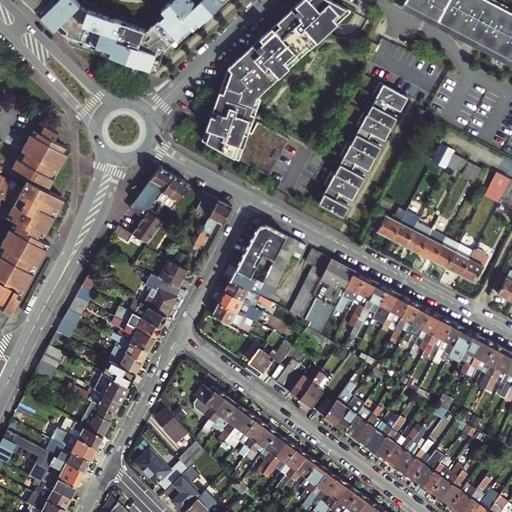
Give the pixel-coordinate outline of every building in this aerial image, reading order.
[(26,0),(32,5),(50,22),(56,28),(63,22),(69,30),(68,34),(112,50),(111,54),(151,69),(160,46),(166,48),(198,19),(201,23),(207,17),(204,14),(209,9),(212,12),(225,0),(171,0),(162,8),(166,13),(148,29),(116,18),(115,18),(85,8),(77,0),(26,0)] [(239,158),(243,145),(248,147),(252,132),(258,114),(254,112),(259,97),(291,67),(288,64),(308,46),(311,49),(335,27),(339,24),(335,20),(349,8),(333,0),(302,0),(230,67),(233,71),(225,95),(221,94),(209,131),(213,132),(209,144),(239,158)] [(511,0),(407,0),(406,2),(469,36),(470,34),(482,41),(481,42),(511,58),(511,0)] [(204,14),(207,17),(212,12),(209,9),(204,14)] [(470,34),(469,36),(481,42),(482,41),(470,34)] [(372,40),(369,45),(377,50),(380,44),(372,40)] [(330,185),(321,202),(345,215),(351,205),(337,198),(339,195),(341,191),(354,199),(366,176),(353,169),(355,165),(357,162),(370,169),(383,146),(370,139),(372,135),(374,132),(387,139),(399,116),(386,109),(388,106),(390,103),(403,110),(410,96),(382,81),(374,94),(378,97),(369,113),(365,111),(358,124),(362,126),(353,143),(349,140),(342,154),(346,156),(337,172),(333,170),(326,183),(330,185)] [(272,176),(292,139),(261,122),(254,134),(252,132),(248,147),(243,145),(239,158),(272,176)] [(0,204),(12,211),(16,213),(14,218),(20,222),(19,225),(16,230),(12,228),(11,227),(2,243),(4,244),(7,246),(2,254),(0,253),(0,300),(7,305),(5,308),(5,309),(13,314),(23,296),(19,294),(24,286),(28,289),(37,273),(32,271),(37,262),(42,265),(50,249),(46,247),(49,242),(41,237),(43,234),(63,197),(52,191),(58,180),(57,179),(53,177),(58,168),(62,170),(63,170),(71,155),(68,153),(70,148),(58,141),(62,134),(48,126),(44,133),(41,131),(38,136),(34,134),(33,133),(24,149),(25,150),(29,152),(24,160),(21,158),(20,157),(15,166),(31,175),(25,186),(19,183),(16,189),(10,186),(13,180),(3,174),(7,167),(0,162),(0,151),(6,141),(0,137),(0,204)] [(455,150),(443,143),(435,159),(447,166),(455,150)] [(24,160),(29,152),(25,150),(21,158),(24,160)] [(468,161),(455,154),(449,165),(458,170),(459,167),(464,170),(468,161)] [(476,181),(482,169),(469,162),(463,174),(476,181)] [(125,216),(140,225),(150,211),(161,196),(164,191),(177,174),(162,165),(158,170),(131,207),(125,216)] [(53,177),(57,179),(62,170),(58,168),(53,177)] [(511,179),(498,172),(489,189),(504,196),(506,192),(509,186),(511,180),(511,179)] [(157,215),(166,220),(192,183),(177,174),(164,191),(171,195),(167,200),(157,215)] [(164,191),(161,196),(167,200),(171,195),(164,191)] [(511,195),(506,192),(504,196),(502,198),(511,202),(511,195)] [(68,200),(63,197),(43,234),(47,236),(68,200)] [(219,221),(224,223),(233,206),(219,198),(195,244),(202,248),(210,234),(211,235),(219,221)] [(393,238),(402,222),(406,215),(408,210),(400,207),(396,215),(394,214),(393,217),(380,210),(372,226),(379,230),(379,231),(393,238)] [(415,220),(418,215),(408,210),(406,215),(415,220)] [(140,225),(135,233),(150,242),(166,220),(157,215),(150,211),(140,225)] [(406,215),(402,222),(393,238),(407,245),(422,217),(418,215),(415,220),(406,215)] [(422,217),(407,245),(420,252),(433,229),(435,224),(422,217)] [(238,267),(254,275),(265,252),(276,258),(279,253),(282,247),(289,234),(268,223),(260,224),(238,267)] [(135,233),(120,224),(115,232),(130,240),(135,233)] [(447,236),(433,229),(420,252),(434,260),(443,243),(447,236)] [(289,234),(282,247),(288,251),(295,237),(289,234)] [(461,243),(447,236),(443,243),(457,250),(461,243)] [(295,237),(288,251),(294,254),(295,253),(301,241),(295,237)] [(301,241),(295,253),(302,256),(308,244),(301,241)] [(448,267),(457,250),(443,243),(434,260),(448,267)] [(461,243),(457,250),(448,267),(462,274),(471,257),(475,250),(461,243)] [(282,247),(279,253),(292,259),(294,254),(288,251),(282,247)] [(309,260),(316,263),(321,251),(315,248),(309,260)] [(475,250),(471,257),(462,274),(476,281),(489,257),(476,249),(475,250)] [(178,250),(174,259),(184,264),(188,254),(178,250)] [(321,251),(316,263),(315,264),(321,267),(327,254),(321,251)] [(276,259),(289,265),(292,259),(279,253),(276,258),(276,259)] [(321,267),(326,270),(333,257),(327,254),(321,267)] [(338,307),(357,270),(333,257),(326,270),(323,276),(320,282),(317,288),(314,294),(338,307)] [(169,258),(163,268),(166,269),(172,259),(169,258)] [(178,285),(187,267),(184,266),(172,259),(166,269),(163,268),(159,275),(178,285)] [(273,264),(286,271),(289,265),(276,259),(273,264)] [(42,265),(37,262),(32,271),(37,273),(42,265)] [(270,270),(283,277),(286,271),(273,264),(270,270)] [(326,270),(321,267),(315,264),(312,270),(323,276),(326,270)] [(101,269),(95,265),(90,273),(97,277),(101,269)] [(254,275),(238,267),(233,278),(258,292),(261,287),(264,282),(264,281),(254,275)] [(499,293),(511,299),(511,268),(508,277),(501,273),(494,287),(501,290),(499,293)] [(267,276),(280,283),(283,277),(270,270),(267,276)] [(309,276),(320,282),(323,276),(312,270),(309,276)] [(354,301),(367,275),(357,270),(338,307),(343,310),(349,298),(354,301)] [(151,286),(143,301),(168,314),(182,288),(178,285),(159,275),(151,271),(145,283),(151,286)] [(90,273),(84,284),(91,288),(97,277),(90,273)] [(378,281),(367,275),(354,301),(360,304),(347,331),(352,333),(378,281)] [(277,288),(280,283),(267,276),(264,281),(264,282),(277,288)] [(317,288),(320,282),(309,276),(306,282),(317,288)] [(272,299),(258,292),(233,278),(227,289),(253,303),(255,298),(259,299),(271,306),(274,300),(272,299)] [(377,310),(389,287),(378,281),(352,333),(357,336),(370,310),(376,313),(377,310)] [(274,294),(277,288),(264,282),(261,287),(274,294)] [(314,294),(317,288),(306,282),(303,288),(314,294)] [(77,295),(90,302),(96,290),(91,288),(84,284),(77,295)] [(28,289),(24,286),(19,294),(23,296),(28,289)] [(272,299),(274,294),(261,287),(258,292),(272,299)] [(382,328),(400,292),(389,287),(377,310),(384,313),(381,318),(372,336),(377,338),(382,328)] [(314,294),(303,288),(300,293),(311,299),(314,294)] [(227,289),(221,300),(248,315),(250,310),(260,316),(261,313),(264,308),(257,304),(253,303),(227,289)] [(412,298),(400,292),(382,328),(387,330),(392,321),(398,324),(412,298)] [(298,299),(309,304),(311,299),(300,293),(298,299)] [(71,307),(84,313),(90,302),(77,295),(71,307)] [(132,309),(162,325),(168,314),(143,301),(140,300),(138,298),(132,309)] [(410,328),(422,304),(412,298),(398,324),(390,340),(395,343),(404,326),(410,328)] [(306,310),(309,304),(298,299),(295,305),(306,310)] [(221,300),(215,312),(249,330),(255,318),(248,315),(221,300)] [(122,304),(119,311),(117,315),(156,336),(162,325),(132,309),(122,304)] [(423,327),(432,309),(422,304),(410,328),(402,344),(407,346),(418,324),(423,327)] [(303,315),(306,310),(295,305),(292,310),(303,315)] [(84,313),(71,307),(65,316),(78,323),(79,323),(84,313)] [(430,341),(444,315),(432,309),(423,327),(429,330),(424,338),(430,341)] [(384,313),(377,310),(376,313),(375,315),(381,318),(384,313)] [(126,327),(122,334),(150,348),(156,336),(117,315),(113,313),(110,319),(126,327)] [(445,339),(454,321),(444,315),(430,341),(436,344),(440,336),(445,339)] [(65,316),(58,330),(71,337),(78,323),(65,316)] [(449,358),(465,326),(454,321),(445,339),(435,358),(441,361),(444,356),(449,358)] [(309,325),(301,336),(322,349),(330,338),(309,325)] [(466,350),(476,332),(465,326),(449,358),(441,372),(448,376),(458,357),(463,348),(466,350)] [(150,348),(122,334),(115,330),(112,335),(121,340),(119,344),(145,358),(150,348)] [(486,337),(476,332),(466,350),(471,352),(467,362),(462,371),(468,374),(468,372),(486,337)] [(484,368),(497,343),(486,337),(468,372),(474,375),(479,365),(484,368)] [(276,357),(282,361),(290,350),(295,344),(287,338),(278,351),(274,348),(270,353),(261,347),(251,361),(265,371),(273,359),(274,360),(276,357)] [(51,343),(42,358),(54,364),(62,349),(51,343)] [(507,348),(497,343),(484,368),(489,371),(481,386),(486,389),(507,348)] [(111,358),(121,363),(138,371),(145,358),(119,344),(118,344),(113,353),(112,352),(109,357),(111,358)] [(368,355),(358,348),(355,353),(366,360),(368,355)] [(462,359),(466,350),(463,348),(458,357),(462,359)] [(503,380),(511,363),(511,350),(507,348),(486,389),(492,391),(498,378),(503,380)] [(278,379),(292,390),(305,373),(309,367),(294,357),(296,354),(290,350),(282,361),(288,366),(278,379)] [(471,352),(466,350),(462,359),(467,362),(471,352)] [(292,390),(301,397),(321,370),(329,359),(325,356),(319,361),(315,366),(308,376),(305,373),(292,390)] [(37,369),(49,376),(55,365),(54,364),(42,358),(37,369)] [(137,372),(138,371),(121,363),(111,358),(104,371),(105,371),(114,376),(131,385),(134,379),(129,376),(133,370),(137,372)] [(309,367),(305,373),(308,376),(315,366),(312,363),(309,367)] [(506,398),(511,387),(511,363),(503,380),(507,383),(501,395),(506,398)] [(321,370),(301,397),(313,405),(332,378),(321,370)] [(105,371),(97,387),(122,400),(131,385),(114,376),(105,371)] [(325,415),(335,422),(355,395),(351,393),(358,384),(357,383),(361,377),(356,373),(334,403),(325,415)] [(71,382),(69,386),(102,403),(115,410),(117,411),(122,400),(97,387),(96,386),(93,392),(82,386),(82,387),(71,382)] [(211,417),(228,394),(217,386),(215,386),(213,386),(212,387),(206,383),(198,394),(201,396),(197,401),(198,408),(211,417)] [(408,385),(405,389),(415,395),(418,391),(408,385)] [(355,395),(335,422),(346,430),(358,412),(354,409),(360,399),(359,398),(364,392),(360,389),(355,395)] [(227,416),(238,401),(228,394),(211,417),(204,426),(210,430),(214,423),(219,427),(221,425),(227,416)] [(346,430),(356,437),(381,402),(384,398),(380,394),(369,410),(363,406),(361,408),(358,412),(346,430)] [(449,410),(455,400),(444,394),(439,404),(449,410)] [(318,410),(325,415),(334,403),(327,398),(318,410)] [(360,399),(354,409),(358,412),(361,408),(363,406),(365,403),(360,399)] [(225,439),(248,408),(238,401),(227,416),(232,420),(226,429),(221,436),(225,439)] [(356,437),(365,444),(377,427),(373,424),(386,406),(381,402),(356,437)] [(115,410),(102,403),(90,426),(105,434),(113,419),(111,418),(115,410)] [(439,404),(434,411),(444,417),(449,410),(439,404)] [(191,431),(169,407),(158,416),(180,440),(191,431)] [(244,436),(258,416),(248,408),(225,439),(231,444),(239,433),(244,436)] [(467,409),(463,416),(469,419),(473,413),(467,409)] [(365,444),(375,451),(392,427),(399,418),(394,414),(387,424),(382,420),(377,427),(365,444)] [(232,420),(227,416),(221,425),(226,429),(232,420)] [(269,423),(258,416),(244,436),(249,440),(243,448),(248,451),(269,423)] [(13,417),(9,425),(14,427),(18,420),(13,417)] [(72,417),(70,421),(66,428),(71,431),(74,425),(77,419),(72,417)] [(83,430),(80,436),(99,445),(105,434),(90,426),(77,419),(74,425),(83,430)] [(404,422),(397,431),(402,434),(403,432),(405,430),(408,425),(404,422)] [(279,431),(269,423),(248,451),(242,459),(247,463),(256,450),(257,451),(263,442),(268,446),(279,431)] [(60,441),(66,445),(92,458),(99,445),(80,436),(71,431),(66,428),(59,424),(52,437),(60,441)] [(83,430),(74,425),(71,431),(80,436),(83,430)] [(375,451),(384,458),(396,441),(392,438),(397,431),(392,427),(375,451)] [(384,458),(395,465),(419,431),(414,427),(408,435),(401,445),(396,441),(384,458)] [(31,474),(34,475),(72,496),(78,485),(49,469),(56,453),(48,449),(8,428),(0,443),(0,457),(6,461),(10,463),(21,443),(23,444),(22,445),(39,454),(40,452),(42,453),(31,474)] [(267,468),(289,438),(279,431),(268,446),(263,452),(268,456),(259,468),(265,472),(267,468)] [(392,438),(396,441),(402,434),(397,431),(392,438)] [(395,465),(404,472),(422,448),(417,445),(424,434),(419,431),(395,465)] [(402,434),(396,441),(401,445),(408,435),(403,432),(402,434)] [(283,469),(299,445),(289,438),(267,468),(271,471),(277,464),(283,469)] [(404,472),(414,479),(426,462),(431,455),(427,452),(434,442),(429,438),(422,448),(404,472)] [(199,440),(181,457),(182,458),(189,467),(208,449),(205,447),(199,440)] [(64,448),(66,445),(60,441),(56,448),(59,450),(61,447),(64,448)] [(50,445),(48,449),(56,453),(86,469),(92,458),(66,445),(64,448),(61,447),(59,450),(56,448),(50,445)] [(293,476),(309,452),(299,445),(283,469),(288,472),(293,476)] [(151,474),(159,482),(161,480),(168,488),(177,479),(189,467),(182,458),(172,468),(152,446),(138,460),(147,469),(145,471),(150,476),(151,474)] [(308,475),(319,460),(309,452),(293,476),(297,479),(298,479),(303,472),(308,475)] [(86,469),(56,453),(49,469),(78,485),(86,469)] [(423,486),(432,492),(444,476),(440,473),(445,465),(452,457),(446,453),(444,457),(440,462),(423,486)] [(426,462),(414,479),(423,486),(440,462),(436,458),(430,466),(426,462)] [(307,498),(330,467),(319,460),(308,475),(303,483),(309,487),(303,495),(307,498)] [(432,492),(441,499),(463,469),(465,466),(459,462),(455,467),(454,472),(449,479),(444,476),(432,492)] [(445,465),(440,473),(444,476),(450,468),(445,465)] [(318,505),(340,475),(330,467),(307,498),(304,503),(309,507),(313,502),(318,505)] [(450,468),(444,476),(449,479),(454,472),(450,468)] [(441,499),(450,505),(462,489),(458,486),(468,472),(463,469),(441,499)] [(459,511),(473,511),(487,493),(482,489),(494,474),(489,471),(477,488),(459,511)] [(288,482),(293,476),(288,472),(282,479),(288,483),(288,482)] [(51,494),(49,498),(66,507),(72,496),(34,475),(30,483),(39,487),(51,494)] [(328,511),(331,509),(350,482),(340,475),(318,505),(317,507),(323,511),(328,511)] [(297,479),(293,476),(288,482),(293,486),(297,479)] [(251,487),(243,480),(239,477),(233,483),(245,493),(248,490),(251,487)] [(186,489),(177,479),(168,488),(166,490),(175,500),(186,489)] [(344,511),(360,490),(350,482),(331,509),(337,509),(338,510),(341,511),(344,511)] [(450,505),(459,511),(477,488),(472,485),(467,492),(462,489),(450,505)] [(473,511),(489,511),(491,509),(490,509),(501,494),(504,490),(499,486),(492,496),(487,493),(473,511)] [(46,505),(43,509),(49,511),(63,511),(66,507),(49,498),(37,492),(28,487),(24,494),(35,499),(46,505)] [(39,487),(37,492),(49,498),(51,494),(39,487)] [(251,487),(248,490),(258,499),(261,496),(251,487)] [(207,488),(195,499),(184,509),(187,511),(203,511),(208,507),(217,499),(207,488)] [(195,499),(186,489),(175,500),(184,509),(195,499)] [(359,511),(370,497),(360,490),(344,511),(359,511)] [(501,511),(505,508),(510,501),(501,494),(490,509),(491,509),(489,511),(501,511)] [(375,511),(381,504),(370,497),(359,511),(375,511)] [(35,499),(33,503),(43,509),(46,505),(35,499)] [(117,511),(125,504),(120,499),(112,510),(114,511),(117,511)] [(16,511),(49,511),(43,509),(33,503),(32,503),(26,511),(23,511),(18,509),(16,511)]
